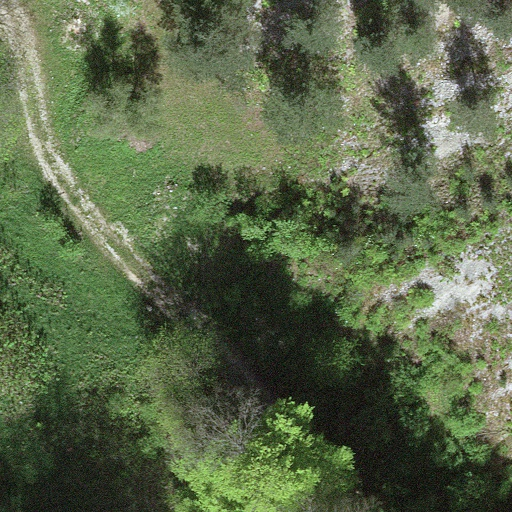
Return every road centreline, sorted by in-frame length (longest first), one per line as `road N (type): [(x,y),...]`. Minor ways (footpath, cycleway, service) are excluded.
road 1 (track): [(28,120),(82,206),(378,511)]
road 2 (track): [(0,0),(23,61),(28,120)]
